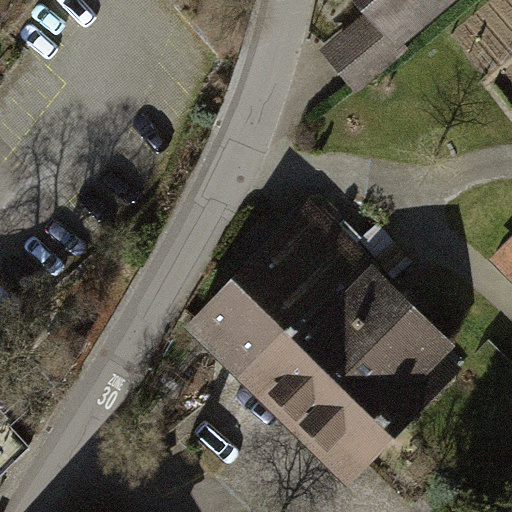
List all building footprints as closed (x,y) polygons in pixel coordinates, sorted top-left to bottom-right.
[(328,49),(358,87),(469,0),(344,0),(362,23),(328,49)] [(253,372),(363,263),(329,229),(340,218),(326,204),(316,214),(308,206),(196,315),(253,372)] [(511,236),(490,258),(511,279),(511,236)] [(363,263),(253,372),(353,471),(454,371),(437,355),(446,346),(363,263)] [(0,474),(30,448),(2,417),(6,414),(0,407),(0,474)]
